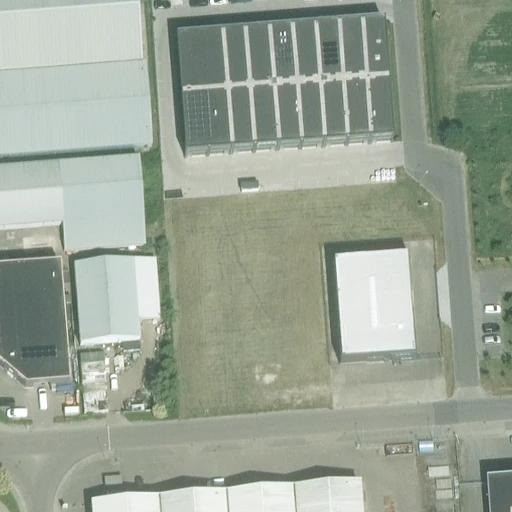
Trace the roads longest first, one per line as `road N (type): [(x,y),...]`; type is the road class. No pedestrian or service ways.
road 1 (unclassified): [(37,440),(511,412)]
road 2 (unknown): [(301,0),(202,15),(176,65),(182,154),(205,171),(271,171)]
road 3 (unknown): [(449,165),(417,22),(388,2),(364,0)]
road 4 (unknown): [(271,171),(449,165)]
